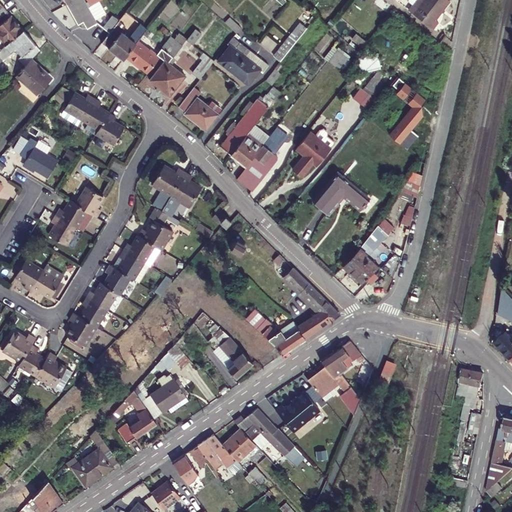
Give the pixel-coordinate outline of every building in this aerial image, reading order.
[(0,0),(0,17),(9,11),(0,0)] [(97,24),(84,0),(75,0),(68,4),(78,24),(84,21),(88,28),(97,24)] [(440,24),(437,21),(451,2),(448,0),(412,0),(412,1),(412,4),(415,6),(411,11),(436,30),(440,24)] [(0,38),(6,46),(24,30),(11,15),(0,24),(0,38)] [(233,16),(227,22),(237,31),(243,25),(233,16)] [(137,44),(129,37),(115,26),(102,42),(123,60),(127,56),(137,44)] [(195,46),(201,33),(193,29),(187,42),(195,46)] [(6,46),(0,50),(0,57),(3,55),(2,54),(7,50),(11,54),(16,50),(22,57),(26,53),(31,59),(32,58),(40,49),(24,30),(6,46)] [(139,41),(142,37),(135,30),(129,37),(137,44),(139,41)] [(276,52),(283,58),(299,38),(292,32),(276,52)] [(176,38),(161,56),(166,61),(151,79),(150,80),(170,96),(187,76),(169,62),(188,39),(180,33),(176,38)] [(161,56),(176,38),(173,35),(158,54),(161,56)] [(220,60),(234,71),(251,50),(233,36),(228,43),(231,46),(220,60)] [(150,49),(139,41),(137,44),(127,56),(137,64),(138,63),(149,72),(161,56),(158,54),(151,48),(150,49)] [(421,94),(449,59),(432,45),(403,80),(421,94)] [(269,64),(251,50),(234,71),(250,83),(261,69),(263,71),(269,64)] [(338,50),(329,61),(339,69),(348,58),(338,50)] [(378,55),(358,58),(360,73),(380,70),(378,55)] [(202,76),(213,62),(214,61),(207,56),(194,72),(201,78),(202,76)] [(41,68),(32,58),(31,59),(17,74),(38,93),(51,79),(40,68),(41,68)] [(275,68),(267,78),(273,83),(281,72),(275,68)] [(202,76),(201,78),(194,86),(199,90),(207,80),(202,76)] [(366,87),(377,96),(385,86),(374,77),(366,87)] [(418,110),(426,100),(398,78),(388,90),(410,107),(387,136),(406,151),(417,137),(411,132),(425,115),(418,110)] [(252,107),(246,115),(237,126),(234,123),(228,131),(228,133),(227,134),(229,136),(221,147),(231,154),(248,132),(281,90),(275,85),(265,98),(262,95),(252,107)] [(210,126),(219,114),(216,111),(219,107),(213,101),(209,106),(198,97),(202,92),(199,90),(194,86),(179,106),(186,112),(185,113),(202,127),(205,123),(210,126)] [(352,98),(366,109),(374,99),(360,88),(352,98)] [(76,125),(80,119),(92,98),(87,95),(84,99),(74,93),(64,109),(61,113),(62,116),(76,125)] [(92,98),(80,119),(85,123),(82,128),(94,136),(95,134),(97,130),(108,113),(98,107),(100,103),(92,98)] [(242,112),(246,115),(252,107),(248,105),(242,112)] [(115,117),(108,113),(97,130),(95,134),(113,146),(123,129),(112,122),(115,117)] [(250,189),(252,190),(259,181),(257,179),(258,176),(254,173),(272,151),(273,151),(280,141),(277,138),(279,136),(274,130),(263,144),(246,166),(237,178),(250,189)] [(314,163),(318,166),(331,149),(310,131),(296,148),(305,156),(293,170),(302,178),(314,163)] [(263,144),(248,132),(231,154),(246,166),(263,144)] [(26,159),(24,163),(47,178),(57,161),(46,155),(50,148),(39,141),(37,143),(30,138),(19,155),(26,159)] [(152,185),(170,196),(185,173),(178,170),(176,174),(164,166),(152,185)] [(185,173),(170,196),(190,209),(202,189),(191,182),(193,178),(185,173)] [(370,199),(338,174),(314,203),(329,216),(344,197),(361,210),(370,199)] [(86,212),(96,218),(101,210),(96,207),(102,198),(85,187),(75,205),(86,212)] [(58,210),(55,215),(76,229),(86,212),(75,205),(70,201),(63,212),(58,210)] [(145,229),(140,236),(155,245),(162,250),(179,223),(161,212),(157,210),(152,217),(155,219),(148,232),(145,229)] [(221,221),(225,216),(219,210),(214,215),(221,221)] [(64,246),(76,229),(55,215),(50,223),(55,226),(48,236),(64,246)] [(225,226),(230,220),(225,216),(221,221),(224,224),(225,226)] [(367,280),(379,266),(367,255),(387,233),(378,225),(376,228),(366,241),(343,266),(350,272),(351,271),(363,282),(366,279),(367,280)] [(200,229),(198,232),(210,239),(213,233),(205,227),(203,230),(200,229)] [(130,243),(125,250),(145,262),(155,245),(140,236),(134,246),(130,243)] [(242,246),(241,245),(240,243),(238,242),(237,241),(235,241),(233,241),(231,241),(229,242),(228,243),(226,244),(225,245),(224,247),(224,249),(224,251),(224,253),(225,254),(226,256),(227,257),(229,258),(230,259),(232,260),(234,260),(236,260),(238,259),(239,258),(241,257),(242,255),(242,253),(243,252),(243,250),(243,248),(242,246)] [(126,260),(119,270),(132,278),(134,279),(145,262),(125,250),(121,257),(126,260)] [(23,288),(28,291),(41,271),(25,261),(14,277),(25,284),(23,288)] [(119,270),(112,265),(107,273),(111,275),(105,286),(118,293),(121,295),(132,278),(119,270)] [(62,277),(44,266),(41,271),(59,283),(62,277)] [(340,315),(293,268),(285,277),(319,312),(298,327),(293,323),(305,339),(340,315)] [(49,299),(59,283),(41,271),(28,291),(36,296),(39,293),(49,299)] [(92,292),(88,298),(108,310),(118,293),(105,286),(102,284),(96,294),(92,292)] [(88,308),(82,318),(98,328),(108,310),(88,298),(84,306),(88,308)] [(283,354),(305,339),(293,323),(277,335),(269,327),(271,325),(254,310),(245,321),(283,354)] [(86,346),(98,328),(82,318),(75,314),(71,320),(75,323),(68,335),(86,346)] [(1,350),(20,361),(30,344),(34,338),(27,334),(25,338),(13,330),(1,350)] [(187,330),(180,337),(197,352),(203,345),(187,330)] [(511,338),(510,340),(506,335),(500,334),(495,338),(496,343),(509,358),(511,355),(511,338)] [(254,363),(229,338),(216,350),(224,358),(228,354),(236,362),(228,370),(237,378),(254,363)] [(350,362),(360,353),(349,339),(319,360),(323,366),(334,379),(338,376),(337,374),(344,368),(339,361),(345,356),(350,362)] [(30,344),(20,361),(18,366),(35,376),(45,360),(35,354),(38,350),(30,344)] [(173,345),(158,361),(164,369),(174,362),(179,369),(188,363),(173,345)] [(45,360),(35,376),(55,388),(67,370),(56,362),(58,359),(49,354),(45,360)] [(397,364),(390,361),(381,379),(388,383),(397,364)] [(334,379),(323,366),(306,379),(321,396),(337,383),(334,379)] [(467,401),(464,420),(469,420),(475,385),(483,386),(484,374),(465,370),(460,396),(468,398),(467,401)] [(161,411),(166,408),(184,395),(170,374),(161,380),(164,385),(149,395),(161,411)] [(339,394),(355,413),(361,399),(340,374),(338,376),(334,379),(337,383),(344,391),(339,394)] [(303,390),(278,413),(294,431),(319,408),(303,390)] [(187,399),(184,395),(166,408),(169,411),(187,399)] [(126,443),(156,423),(156,422),(138,398),(134,401),(140,411),(137,413),(141,418),(119,433),(126,443)] [(123,399),(109,414),(114,420),(129,405),(123,399)] [(284,454),(294,445),(257,407),(243,418),(240,415),(233,419),(241,427),(252,440),(261,432),(284,454)] [(475,423),(482,424),(484,410),(478,409),(475,423)] [(511,417),(506,417),(503,428),(501,428),(499,439),(497,446),(490,479),(487,492),(498,483),(511,470),(511,417)] [(247,452),(257,444),(252,440),(241,427),(222,444),(241,465),(250,457),(247,452)] [(212,433),(206,437),(226,462),(233,472),(241,465),(222,444),(212,433)] [(196,444),(206,457),(215,470),(226,462),(206,437),(196,444)] [(206,457),(196,444),(188,450),(202,468),(206,457)] [(116,459),(106,445),(74,466),(86,485),(113,467),(119,463),(116,459)] [(172,461),(189,485),(198,479),(197,473),(183,454),(172,461)] [(248,472),(260,485),(267,478),(255,466),(248,472)] [(152,492),(165,508),(181,496),(168,479),(152,492)] [(47,480),(18,511),(33,511),(39,508),(42,511),(49,511),(62,502),(47,480)] [(498,483),(487,492),(492,497),(502,488),(498,483)] [(156,511),(141,499),(132,510),(131,509),(128,511),(156,511)] [(296,511),(286,501),(279,506),(284,511),(296,511)]
